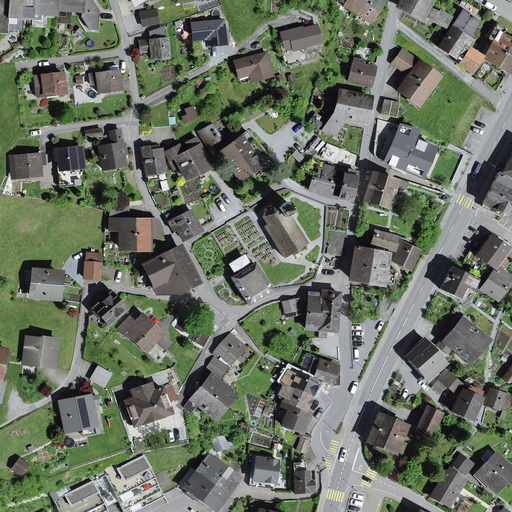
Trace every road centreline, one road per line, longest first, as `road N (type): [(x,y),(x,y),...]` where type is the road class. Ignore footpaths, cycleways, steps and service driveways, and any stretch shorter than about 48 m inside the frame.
road 1 (primary): [(462,207),(345,458)]
road 2 (residential): [(214,298),(91,287),(70,380),(23,413)]
road 3 (residential): [(345,458),(323,448),(319,435),(347,382),(344,283)]
road 4 (residential): [(183,245),(286,184),(356,206)]
road 5 (residential): [(356,206),(389,18)]
road 6 (residential): [(269,24),(239,50),(136,106)]
road 7 (residential): [(511,111),(389,18)]
road 8 (residential): [(183,245),(146,195),(136,118)]
